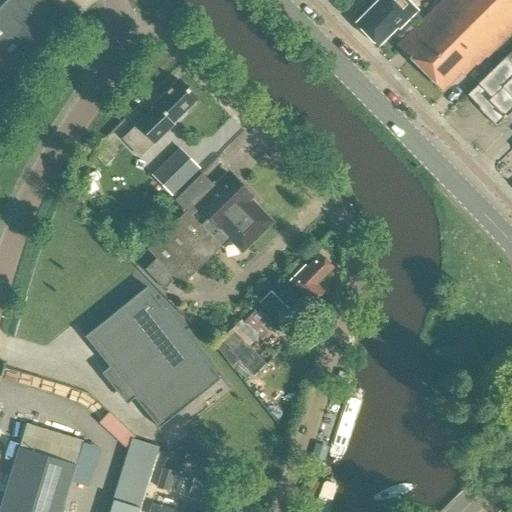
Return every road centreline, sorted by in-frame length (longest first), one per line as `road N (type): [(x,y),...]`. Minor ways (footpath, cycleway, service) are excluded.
road 1 (residential): [(284,511),(343,323),(355,244),(334,206),(183,48),(153,31),(120,32)]
road 2 (unclassified): [(0,298),(26,216),(110,72),(120,32)]
road 3 (secondary): [(458,187),(276,0)]
